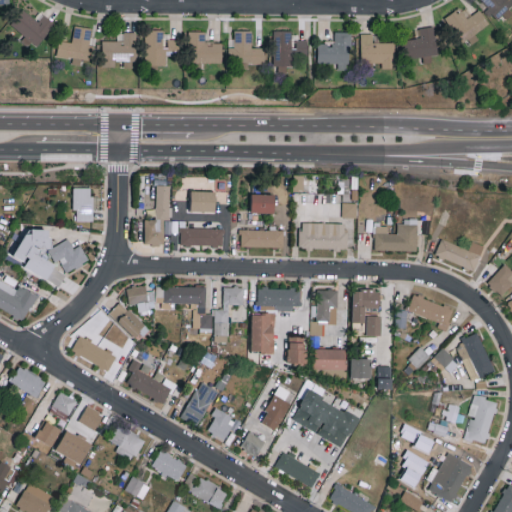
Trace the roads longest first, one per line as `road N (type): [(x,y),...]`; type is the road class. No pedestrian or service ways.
road 1 (residential): [(27,349),(80,307),(109,265),(127,265),(439,280),(491,312),(511,356)]
road 2 (residential): [(69,0),(393,9),(426,0)]
road 3 (residential): [(0,333),(310,511)]
road 4 (secondary): [(511,129),(193,125)]
road 5 (secondary): [(116,152),(309,154)]
